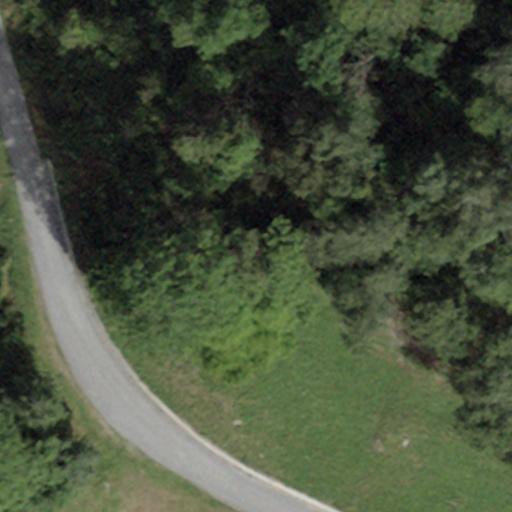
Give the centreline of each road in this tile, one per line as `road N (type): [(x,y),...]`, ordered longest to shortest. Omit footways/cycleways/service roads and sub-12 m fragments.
road 1 (track): [(283,511),(207,476),(130,414),(97,372),(77,312)]
road 2 (track): [(77,312),(0,62)]
